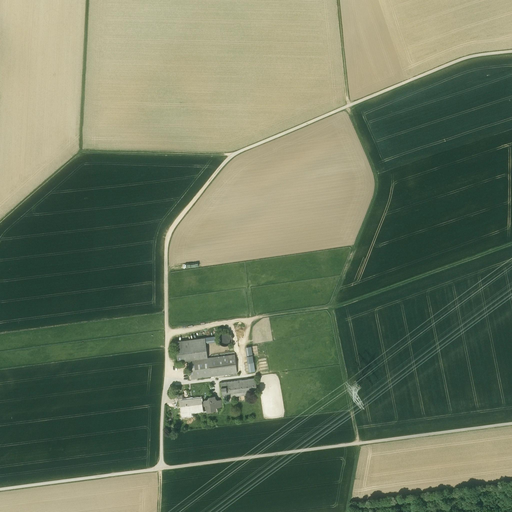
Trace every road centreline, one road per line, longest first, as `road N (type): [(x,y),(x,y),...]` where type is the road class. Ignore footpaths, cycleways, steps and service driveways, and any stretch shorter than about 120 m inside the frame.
road 1 (track): [(511,423),(0,491)]
road 2 (track): [(337,0),(346,108),(378,181),(331,306),(358,443)]
road 3 (track): [(511,241),(331,306),(166,332)]
road 4 (track): [(231,154),(81,152),(0,221)]
road 5 (track): [(231,154),(166,239),(166,384)]
road 6 (track): [(84,0),(81,152)]
